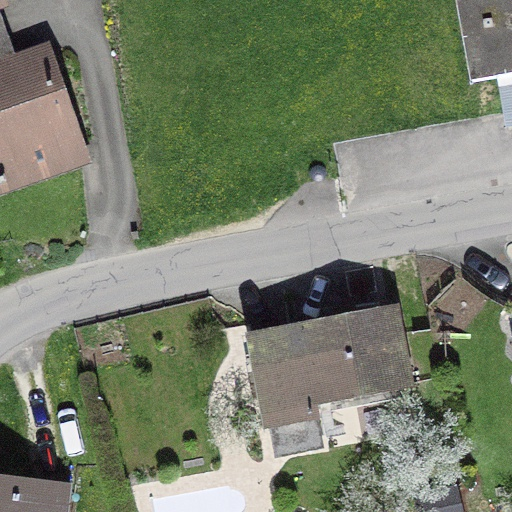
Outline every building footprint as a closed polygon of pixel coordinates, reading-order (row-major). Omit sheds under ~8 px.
[(511,0),(455,0),(470,81),(511,73),(511,0)] [(6,8),(0,9),(0,62),(22,55),(6,8)] [(43,52),(0,67),(0,186),(80,158),(43,52)] [(251,335),(268,425),(317,416),(315,401),(407,384),(393,309),(251,335)] [(0,511),(68,511),(72,483),(0,473),(0,511)]
